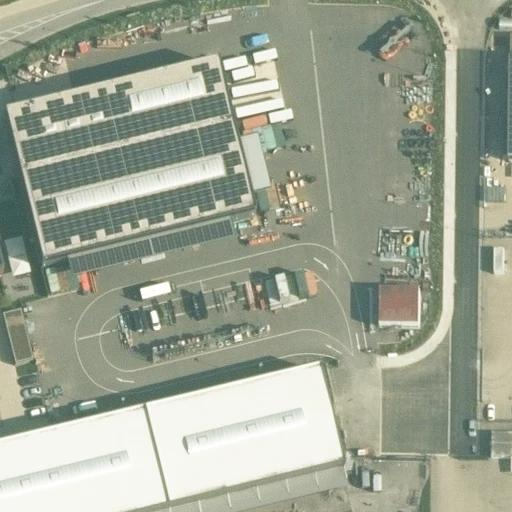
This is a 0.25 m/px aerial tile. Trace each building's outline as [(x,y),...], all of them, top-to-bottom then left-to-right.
[(44,270),(253,219),(217,71),(7,122),(44,270)] [(19,314),(1,319),(13,368),(31,363),(19,314)] [(317,375),(0,452),(0,511),(181,511),(341,473),(317,375)] [(511,434),(496,434),(496,457),(511,457),(511,434)] [(341,473),(181,511),(267,511),(346,493),(341,473)]
